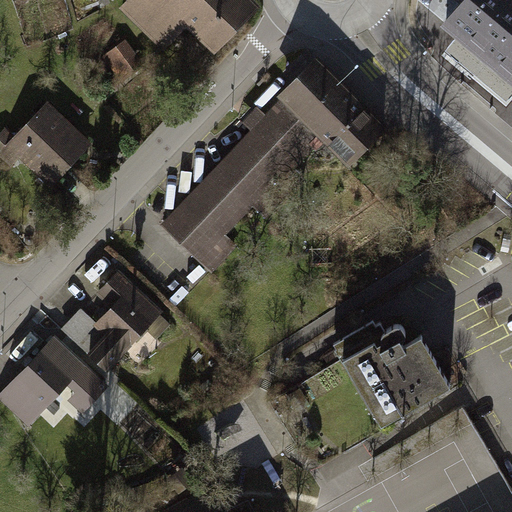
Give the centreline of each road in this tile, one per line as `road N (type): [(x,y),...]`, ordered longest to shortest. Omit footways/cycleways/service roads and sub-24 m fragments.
road 1 (residential): [(0,334),(130,202),(298,10)]
road 2 (tertiary): [(350,18),(402,82),(511,175)]
